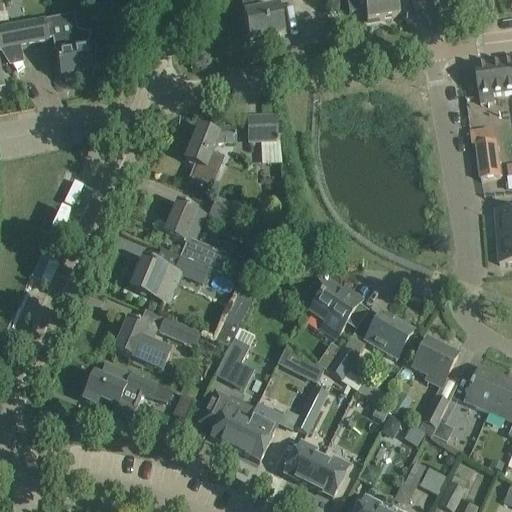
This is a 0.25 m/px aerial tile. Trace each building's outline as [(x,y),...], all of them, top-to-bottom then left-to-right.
[(254,0),(239,0),(248,44),(284,37),(278,9),(257,14),(254,0)] [(345,0),(348,16),(364,14),(366,23),(399,18),(395,0),(345,0)] [(453,0),(455,9),(457,9),(458,14),(473,11),(472,7),(488,4),(487,0),(453,0)] [(44,22),(0,30),(0,52),(20,48),(49,43),(44,22)] [(78,33),(69,34),(70,37),(51,40),(59,81),(91,75),(86,50),(90,36),(78,33)] [(493,98),(511,95),(511,65),(476,70),(481,110),(494,108),(493,98)] [(276,142),(275,120),(247,121),(248,145),(279,144),(278,142),(276,142)] [(184,164),(196,169),(191,180),(210,188),(221,162),(211,157),(215,146),(235,146),(235,131),(211,131),(210,135),(198,130),(184,164)] [(470,134),(472,148),(476,148),(481,183),(501,180),(503,180),(498,144),(496,145),(493,145),(491,131),(470,134)] [(213,204),(207,220),(221,226),(228,210),(213,204)] [(222,277),(229,260),(193,244),(204,218),(177,206),(164,237),(185,247),(180,259),(222,277)] [(511,211),(495,213),(497,240),(511,238),(511,211)] [(511,265),(511,238),(497,240),(499,267),(511,265)] [(297,257),(295,257),(295,264),(298,264),(310,263),(309,255),(297,257)] [(222,277),(180,259),(174,274),(201,286),(207,272),(222,278),(222,277)] [(170,272),(143,261),(130,292),(168,308),(176,285),(166,281),(170,272)] [(237,285),(231,300),(251,309),(258,295),(237,285)] [(328,288),(321,299),(309,291),(298,307),(326,326),(321,333),(335,342),(360,305),(349,298),(347,301),(328,288)] [(396,363),(412,335),(381,317),(364,345),(396,363)] [(127,323),(114,354),(162,375),(170,357),(149,348),(154,335),(127,323)] [(164,323),(158,336),(181,346),(187,333),(164,323)] [(233,343),(214,380),(235,391),(245,370),(240,367),(249,351),(233,343)] [(457,359),(426,343),(412,371),(427,379),(425,383),(440,391),(457,359)] [(330,347),(316,368),(323,373),(327,375),(341,354),(330,347)] [(285,351),(276,369),(315,388),(323,373),(316,368),(291,352),(285,351)] [(364,384),(349,374),(356,363),(341,353),(341,354),(327,375),(357,395),(364,384)] [(124,392),(124,391),(130,378),(105,367),(100,380),(93,377),(92,379),(89,378),(87,379),(83,388),(84,391),(87,392),(82,402),(97,408),(99,403),(115,410),(113,415),(130,423),(140,399),(124,392)] [(503,380),(478,370),(462,406),(487,416),(503,380)] [(130,378),(124,391),(124,392),(140,399),(150,403),(168,408),(173,396),(162,392),(161,394),(156,392),(157,390),(148,386),(130,378)] [(511,426),(511,384),(503,380),(487,416),(511,426)] [(183,387),(179,395),(193,401),(197,393),(183,387)] [(326,398),(313,392),(294,430),(306,437),(326,398)] [(233,453),(246,427),(252,414),(213,395),(196,428),(212,436),(209,441),(233,453)] [(447,407),(434,401),(418,433),(424,437),(430,441),(447,407)] [(393,406),(389,412),(401,420),(405,413),(393,406)] [(371,419),(382,425),(388,414),(377,409),(371,419)] [(401,422),(385,424),(387,437),(403,435),(401,422)] [(252,430),(246,427),(233,453),(259,465),(275,433),(255,423),(252,430)] [(439,425),(432,439),(446,446),(453,432),(439,425)] [(411,429),(403,442),(416,450),(424,437),(418,433),(411,429)] [(307,489),(320,463),(312,459),(316,453),(299,444),(282,477),(307,489)] [(446,460),(444,463),(445,466),(448,468),(452,467),(453,464),(452,461),(449,459),(446,460)] [(348,469),(330,460),(327,466),(320,463),(307,489),(332,502),(348,469)] [(489,470),(500,474),(503,467),(492,462),(489,470)] [(403,486),(403,487),(414,492),(425,471),(414,465),(403,486)] [(446,481),(428,472),(419,490),(436,499),(446,481)] [(467,486),(453,479),(450,485),(449,485),(438,507),(446,511),(454,511),(464,493),(463,493),(467,486)] [(378,511),(381,508),(363,499),(356,511),(378,511)]
